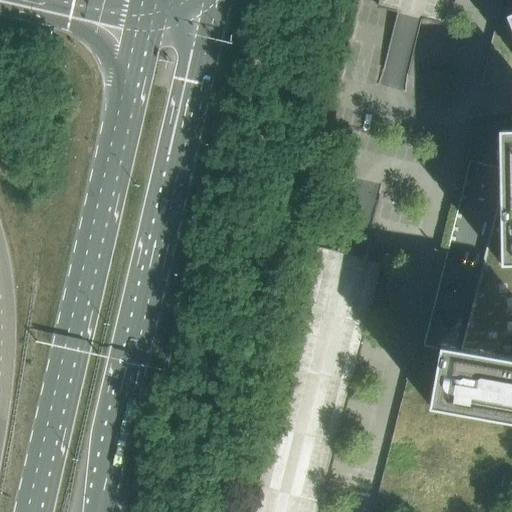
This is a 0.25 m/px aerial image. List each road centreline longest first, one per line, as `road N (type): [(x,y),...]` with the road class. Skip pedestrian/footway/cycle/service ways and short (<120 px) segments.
road 1 (secondary): [(98,511),(214,19)]
road 2 (secondary): [(136,25),(32,511)]
